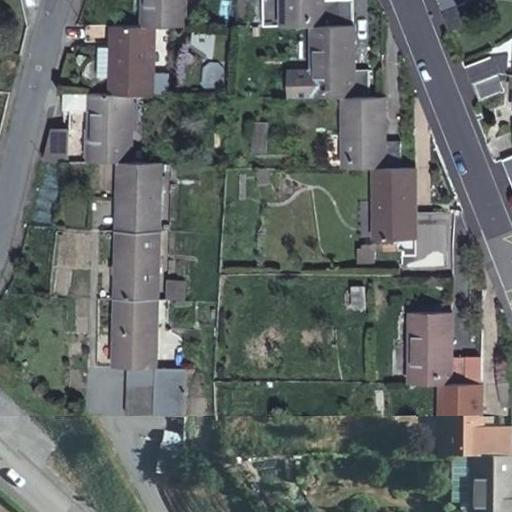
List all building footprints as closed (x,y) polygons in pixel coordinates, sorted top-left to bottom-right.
[(143,0),(142,26),(154,28),(183,28),(183,0),(143,0)] [(313,26),(353,27),(352,0),(282,0),(282,26),(313,26)] [(481,0),(436,0),(433,2),(448,39),(472,26),(464,7),(481,0)] [(111,94),(133,94),(151,95),(154,28),(142,26),(88,26),(87,42),(113,42),(114,49),(100,48),(100,78),(112,78),(111,94)] [(344,97),(369,97),(370,69),(353,70),(353,27),(313,26),(312,97),(344,97)] [(505,94),(489,58),(463,72),(478,106),(505,94)] [(118,161),(132,162),(133,94),(111,94),(68,93),(68,109),(92,110),(91,161),(118,161)] [(369,168),(402,168),(402,140),(385,141),(385,98),(369,97),(344,97),(344,167),(369,168)] [(72,129),(52,128),(44,159),(70,160),(72,129)] [(118,161),(118,229),(158,231),(159,163),(132,162),(118,161)] [(511,161),(501,167),(511,192),(511,161)] [(427,240),(427,214),(409,214),(410,167),(402,168),(369,168),(369,240),(410,240),(427,240)] [(444,214),(427,214),(427,240),(410,240),(410,256),(397,256),(397,272),(444,271),(444,214)] [(118,229),(116,299),(156,300),(158,231),(118,229)] [(115,368),(128,368),(155,368),(156,300),(116,299),(115,368)] [(451,357),(451,313),(412,312),(411,385),(440,386),(481,386),(482,359),(451,357)] [(511,405),(511,382),(497,366),(501,405),(511,405)] [(128,368),(127,418),(154,418),(155,368),(128,368)] [(155,368),(154,418),(184,419),(186,369),(155,368)] [(470,456),(511,457),(511,429),(480,428),(481,386),(440,386),(439,456),(470,456)] [(192,450),(162,445),(156,474),(186,480),(192,450)] [(511,511),(511,500),(511,501),(511,457),(470,456),(470,511),(511,511)]
